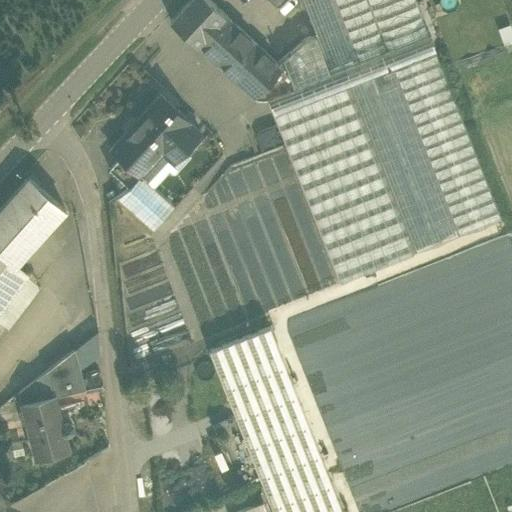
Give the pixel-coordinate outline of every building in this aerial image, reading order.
[(270,56),(209,0),(189,0),(170,21),(241,86),(270,56)] [(301,0),(315,35),(329,72),(358,60),(335,0),(301,0)] [(366,0),(335,0),(358,60),(385,50),(366,0)] [(415,0),(366,0),(385,50),(429,34),(428,33),(415,0)] [(358,60),(329,72),(315,35),(303,40),(277,63),(282,68),(302,87),(267,100),(272,113),(273,113),(339,282),(415,252),(348,83),(392,66),(458,234),(501,218),(434,49),(435,49),(429,33),(428,33),(429,34),(385,50),(358,60)] [(270,56),(241,86),(253,98),(282,68),(277,63),(270,56)] [(392,66),(348,83),(415,252),(458,234),(392,66)] [(282,68),(253,98),(259,99),(263,100),(267,100),(302,87),(282,68)] [(200,132),(159,94),(110,148),(119,156),(140,175),(141,175),(153,185),(168,168),(173,172),(190,154),(184,149),(200,132)] [(140,175),(119,156),(109,168),(128,187),(129,187),(140,175)] [(153,185),(141,175),(140,175),(129,187),(128,187),(116,197),(152,229),(174,205),(153,185)] [(0,250),(16,264),(64,209),(28,177),(0,208),(0,250)] [(16,264),(0,250),(0,312),(28,274),(16,264)] [(82,313),(65,327),(78,345),(96,331),(82,313)] [(342,511),(269,326),(209,349),(272,511),(342,511)] [(73,349),(35,379),(41,399),(54,395),(54,397),(83,389),(73,349)] [(35,379),(18,392),(21,404),(41,399),(35,379)] [(41,399),(21,404),(36,459),(68,451),(54,397),(54,395),(41,399)]
